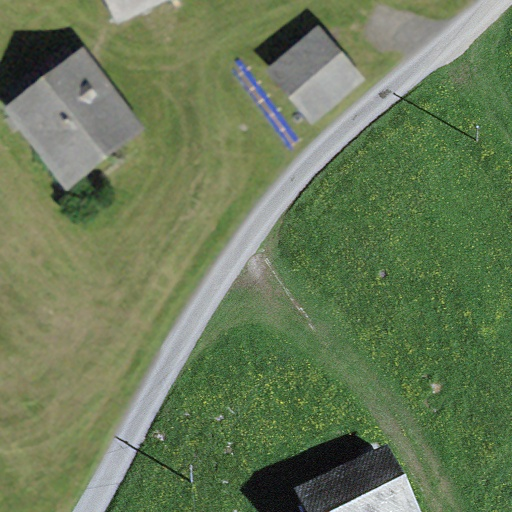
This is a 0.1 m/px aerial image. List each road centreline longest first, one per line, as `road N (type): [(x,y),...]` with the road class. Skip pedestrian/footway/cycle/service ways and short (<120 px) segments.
road 1 (residential): [(487,0),(407,64),(251,217),(87,511)]
road 2 (track): [(251,217),(413,432),(445,511)]
